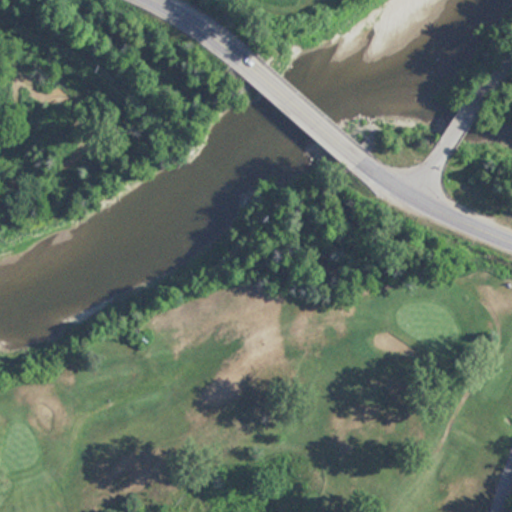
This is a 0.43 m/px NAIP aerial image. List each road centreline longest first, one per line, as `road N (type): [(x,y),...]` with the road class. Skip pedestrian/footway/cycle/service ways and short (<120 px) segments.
road 1 (tertiary): [(366,168),(227,45)]
road 2 (tertiary): [(511,243),(366,168)]
